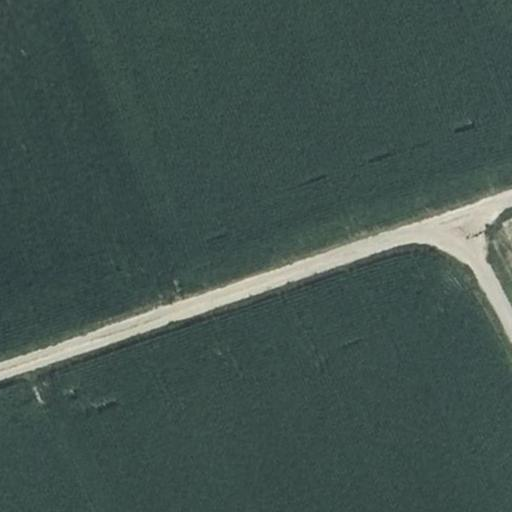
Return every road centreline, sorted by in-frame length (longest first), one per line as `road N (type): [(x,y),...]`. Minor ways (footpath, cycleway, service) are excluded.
road 1 (track): [(457,220),(0,371)]
road 2 (unclassified): [(511,201),(457,220),(511,327)]
